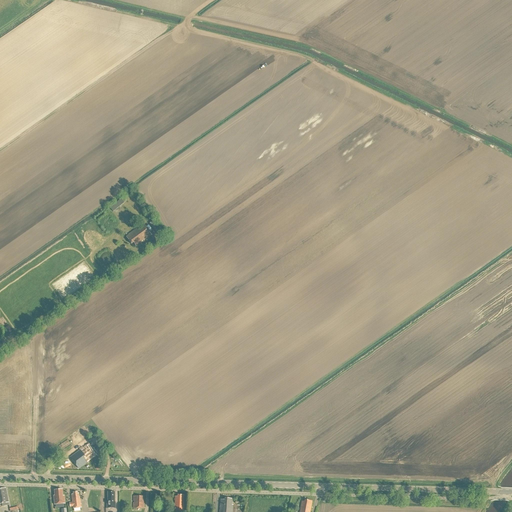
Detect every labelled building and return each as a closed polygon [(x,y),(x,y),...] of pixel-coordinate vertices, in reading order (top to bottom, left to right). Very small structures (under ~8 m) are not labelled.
[(122,198),(111,207),(114,211),(126,202),(122,198)] [(129,234),(130,236),(127,238),(132,244),(134,243),(136,247),(152,235),(144,224),(129,234)] [(74,461),(72,462),(77,470),(93,459),(94,461),(98,458),(88,445),(71,457),(74,461)] [(0,504),(2,504),(3,506),(9,505),(8,503),(9,503),(6,488),(0,489),(0,504)] [(55,491),(55,496),(54,496),(55,505),(65,504),(64,496),(63,496),(62,490),(55,491)] [(71,494),(72,503),(70,503),(70,507),(73,507),(73,509),(82,508),(81,504),(80,497),(79,497),(79,493),(78,493),(78,492),(73,492),(73,494),(71,494)] [(107,502),(107,508),(116,508),(116,502),(115,502),(115,492),(108,492),(108,502),(107,502)] [(175,504),(174,511),(183,511),(185,495),(178,495),(178,497),(176,497),(175,504)] [(134,496),(134,509),(144,509),(145,496),(134,496)] [(232,511),(233,505),(232,505),(232,499),(225,498),(225,500),(221,500),(220,511),(232,511)] [(302,501),(299,511),(310,511),(312,501),(305,500),(304,502),(302,501)]
